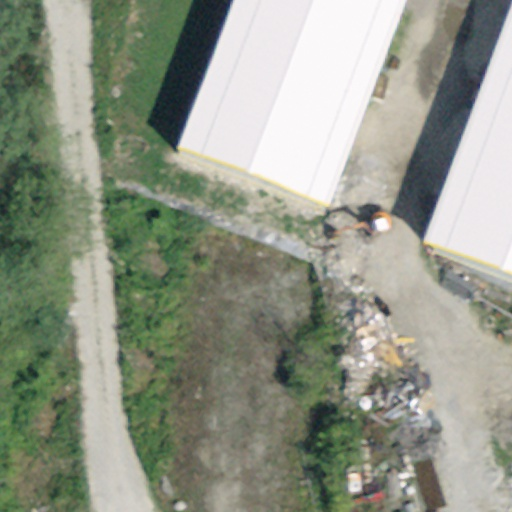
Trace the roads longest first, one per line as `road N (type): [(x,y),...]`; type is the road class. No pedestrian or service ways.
road 1 (track): [(452,0),(405,128),(388,213),(400,285),(476,511)]
road 2 (track): [(123,511),(106,436),(66,89),(64,0)]
road 3 (track): [(206,248),(202,511)]
